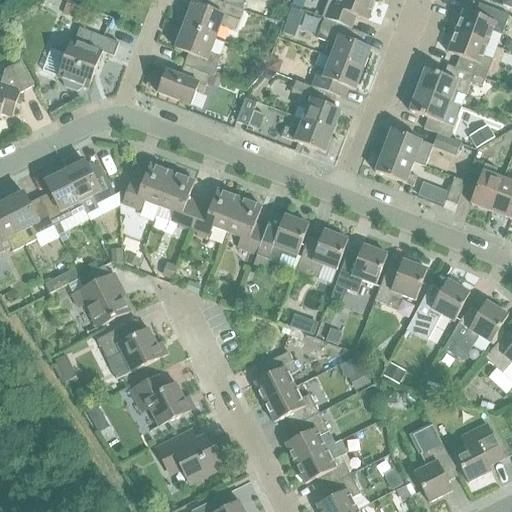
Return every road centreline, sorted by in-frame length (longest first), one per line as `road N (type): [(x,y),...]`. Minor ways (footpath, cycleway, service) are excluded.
road 1 (residential): [(288,511),(174,290)]
road 2 (residential): [(336,197),(117,113)]
road 3 (residential): [(336,197),(416,0)]
road 4 (residential): [(511,260),(336,197)]
road 5 (residential): [(117,113),(0,169)]
road 6 (residential): [(117,113),(165,0)]
